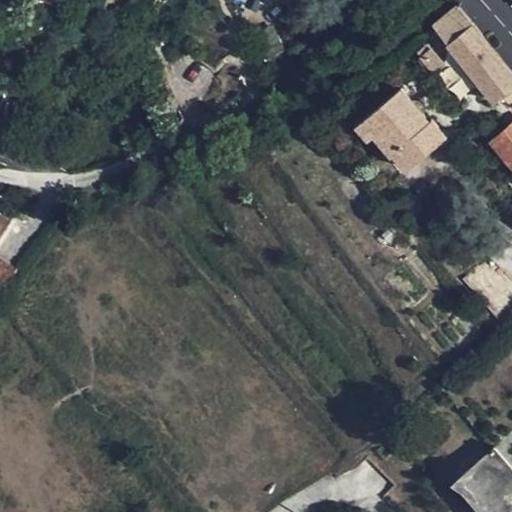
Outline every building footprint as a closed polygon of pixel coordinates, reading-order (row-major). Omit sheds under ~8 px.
[(282,0),(299,8),(303,0),(282,0)] [(511,85),(511,71),(469,16),(458,2),(437,20),(434,22),(495,100),(511,85)] [(420,51),(426,70),(440,66),(435,47),(420,51)] [(400,87),(365,115),(378,130),(376,132),(393,153),(396,151),(408,166),(445,136),(431,118),(428,121),(400,87)] [(370,136),(376,132),(378,130),(365,115),(357,122),(370,136)] [(511,123),(491,141),(511,165),(511,123)] [(0,237),(11,221),(0,214),(0,237)] [(0,279),(1,280),(10,269),(0,260),(0,279)] [(511,511),(511,466),(494,446),(457,477),(487,511),(511,511)]
